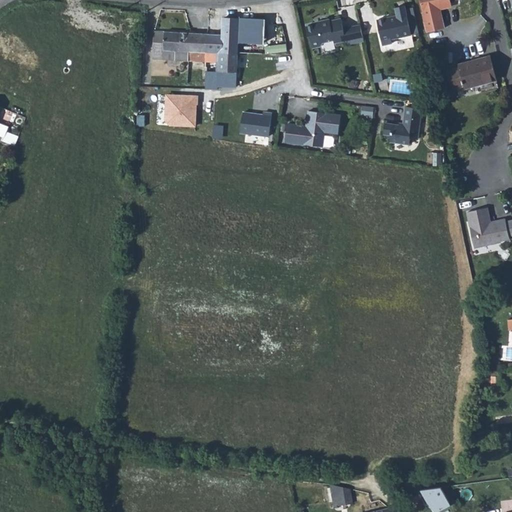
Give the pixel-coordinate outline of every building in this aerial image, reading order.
[(420,0),(427,32),(444,28),(440,9),(452,6),(450,0),(420,0)] [(378,20),(383,45),(392,43),(392,39),(412,35),(406,8),(405,6),(396,7),(397,15),(378,20)] [(414,6),(406,8),(412,35),(412,37),(420,36),(414,6)] [(53,50),(68,55),(79,20),(64,15),(53,50)] [(77,33),(84,34),(87,20),(80,18),(77,33)] [(223,18),(222,35),(238,35),(239,19),(223,18)] [(364,41),(361,24),(344,28),(342,18),(331,21),(330,19),(319,21),(320,23),(306,26),(309,36),(310,38),(312,48),(322,46),(324,42),(334,40),(335,43),(346,41),(346,45),(364,41)] [(222,35),(154,31),(152,59),(192,61),(192,67),(217,68),(217,71),(206,71),(206,89),(217,89),(217,86),(236,87),(237,52),(263,54),(264,20),(239,19),(238,35),(222,35)] [(459,67),(447,70),(452,89),(464,86),(465,88),(497,80),(491,56),(459,65),(459,67)] [(11,84),(34,90),(39,72),(15,66),(11,84)] [(439,92),(433,94),(436,103),(441,102),(439,92)] [(197,97),(166,96),(165,126),(196,127),(197,97)] [(385,123),(383,134),(391,135),(390,142),(409,144),(410,137),(418,139),(422,109),(406,107),(403,126),(385,123)] [(286,142),(304,144),(323,146),(325,132),(339,133),(341,115),(308,111),(306,126),(306,132),(302,132),(303,126),(288,124),(286,142)] [(272,116),(244,112),(241,135),(269,138),(272,116)] [(0,134),(3,136),(2,141),(9,144),(13,135),(6,133),(8,127),(0,123),(0,134)] [(13,135),(9,144),(15,146),(19,138),(13,135)] [(488,208),(467,212),(475,247),(501,241),(510,238),(510,235),(506,221),(506,219),(496,221),(497,224),(492,225),(491,222),(488,208)] [(500,372),(491,372),(492,388),(501,388),(500,372)] [(343,487),(330,484),(331,488),(333,501),(334,506),(346,504),(343,487)] [(350,489),(343,487),(346,504),(353,504),(350,489)] [(439,511),(450,505),(440,488),(418,490),(431,511),(439,511)]
